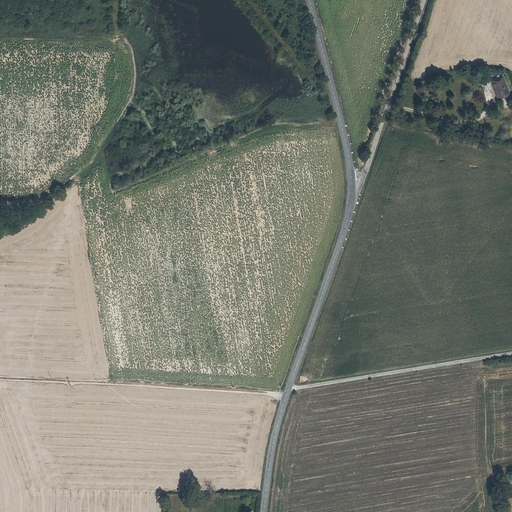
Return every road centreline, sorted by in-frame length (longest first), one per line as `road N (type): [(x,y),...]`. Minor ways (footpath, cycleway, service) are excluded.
road 1 (secondary): [(264,511),(286,397),(352,201)]
road 2 (track): [(286,397),(0,378)]
road 3 (track): [(511,355),(289,390)]
road 4 (unclassified): [(352,201),(423,0)]
road 5 (secondary): [(352,201),(308,0)]
